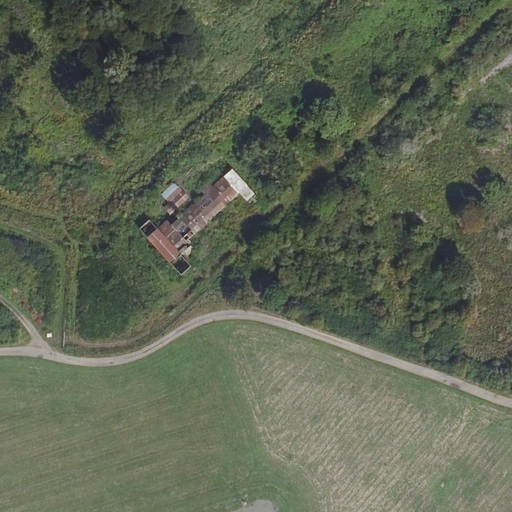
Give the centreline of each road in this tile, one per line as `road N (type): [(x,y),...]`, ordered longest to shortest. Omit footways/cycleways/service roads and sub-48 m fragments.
road 1 (track): [(511,405),(231,312),(124,358),(0,351)]
road 2 (track): [(511,8),(289,209)]
